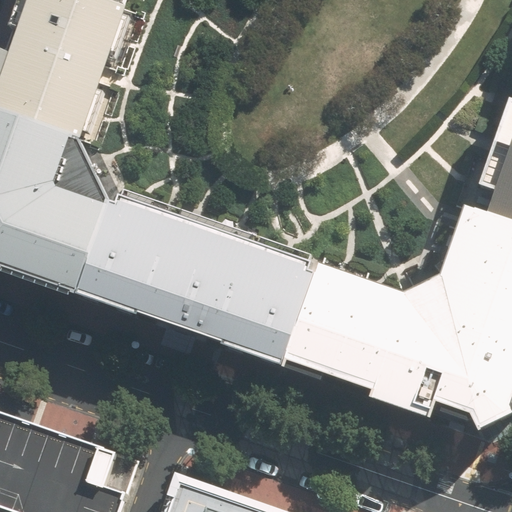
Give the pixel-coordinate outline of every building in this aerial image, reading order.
[(130,9),(123,7),(102,0),(32,0),(0,93),(0,114),(83,144),(130,9)] [(497,194),(489,216),(511,223),(511,100),(509,100),(478,188),(497,194)] [(0,114),(0,265),(78,292),(112,205),(83,144),(0,114)] [(286,365),(320,267),(123,198),(119,208),(112,205),(78,292),(255,354),(286,365)] [(320,267),(286,365),(480,432),(511,416),(511,223),(489,216),(466,207),(462,220),(441,276),(405,297),(320,267)] [(122,511),(140,461),(0,412),(0,511),(122,511)] [(285,511),(180,475),(167,511),(285,511)]
